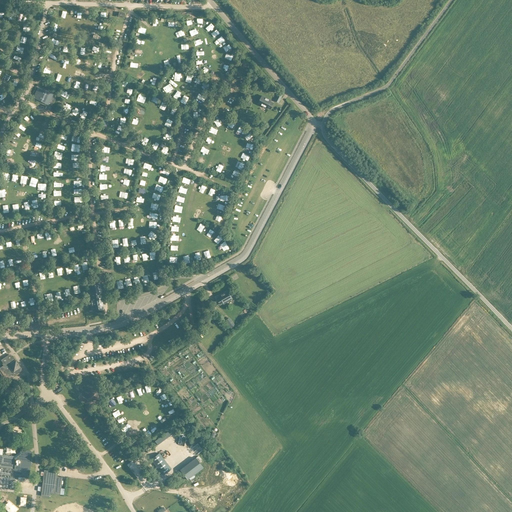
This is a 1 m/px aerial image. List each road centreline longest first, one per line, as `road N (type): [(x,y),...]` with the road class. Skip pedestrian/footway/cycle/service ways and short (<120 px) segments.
road 1 (track): [(131,5),(106,95),(85,128),(92,281),(102,281),(108,326)]
road 2 (track): [(167,165),(19,99)]
road 3 (unclassified): [(312,123),(208,0)]
road 4 (unknown): [(88,353),(144,337),(141,357),(84,371),(75,357)]
road 5 (track): [(0,225),(131,198)]
